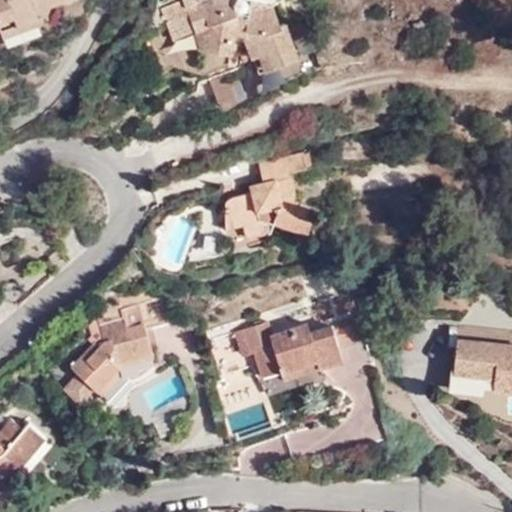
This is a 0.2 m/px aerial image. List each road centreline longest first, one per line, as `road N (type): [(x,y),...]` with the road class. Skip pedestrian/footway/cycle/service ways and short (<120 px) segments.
road 1 (residential): [(0,170),(77,154),(118,165),(128,196),(123,232),(59,302),(0,348)]
road 2 (residential): [(105,511),(172,492),(397,492),(440,501)]
